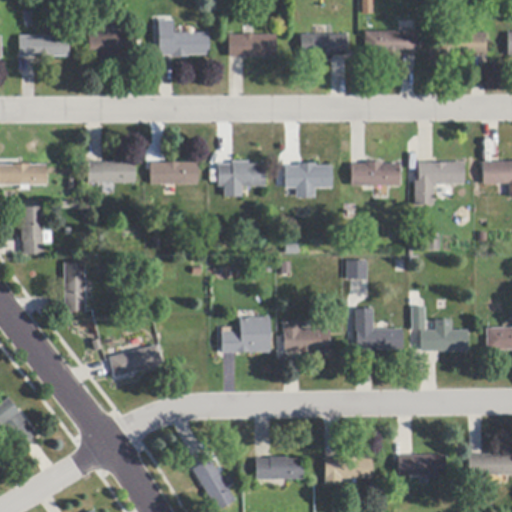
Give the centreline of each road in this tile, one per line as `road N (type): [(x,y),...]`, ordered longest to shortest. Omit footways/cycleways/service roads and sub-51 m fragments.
road 1 (residential): [(511,401),(202,406),(160,415),(0,511)]
road 2 (residential): [(511,109),(0,111)]
road 3 (tertiary): [(151,511),(0,306)]
